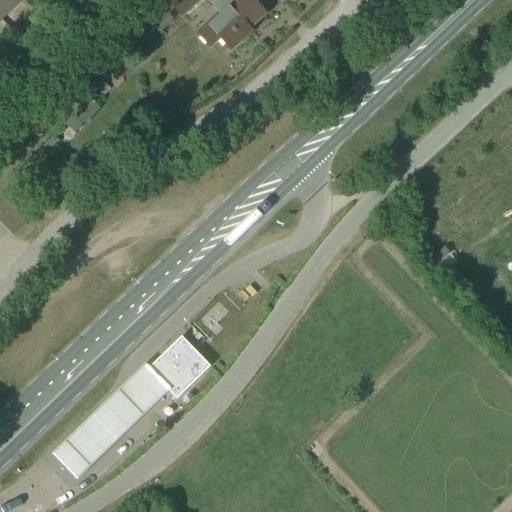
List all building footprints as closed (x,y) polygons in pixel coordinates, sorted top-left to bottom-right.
[(0,0),(0,20),(21,0),(0,0)] [(166,0),(179,14),(194,0),(166,0)] [(249,0),(229,0),(195,31),(206,44),(215,36),(226,49),(247,30),(245,28),(261,13),(249,0)] [(170,10),(164,5),(147,21),(160,34),(172,22),(165,15),(170,10)] [(113,94),(100,82),(94,90),(107,101),(113,94)] [(98,110),(85,100),(72,115),(83,124),(84,126),(98,110)] [(130,123),(123,114),(117,120),(123,128),(130,123)] [(83,124),(72,115),(64,124),(75,133),(83,124)] [(112,145),(102,134),(73,159),(83,171),(112,145)] [(179,338),(144,371),(173,402),(208,368),(179,338)] [(168,394),(142,367),(130,379),(48,458),(59,469),(74,485),(168,394)]
